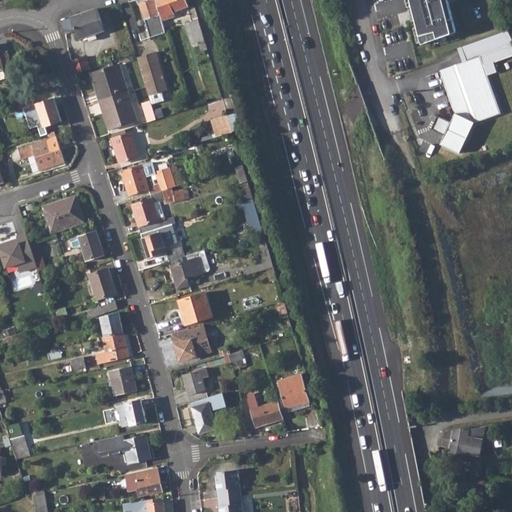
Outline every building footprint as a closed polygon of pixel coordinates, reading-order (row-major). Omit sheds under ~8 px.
[(160,14),(155,0),(148,0),(141,2),(143,8),(142,9),(145,18),(160,14)] [(186,0),(155,0),(160,14),(162,20),(175,15),(173,11),(188,5),(186,0)] [(448,0),(410,0),(422,44),(457,32),(448,0)] [(59,21),(63,34),(75,30),(78,39),(88,35),(90,40),(97,37),(95,32),(104,29),(97,9),(97,8),(59,21)] [(205,40),(198,18),(190,21),(194,33),(195,32),(199,42),(205,40)] [(501,117),(485,68),(482,60),(491,56),(511,48),(511,35),(510,33),(463,50),(468,64),(464,66),(441,74),(456,117),(452,124),(439,117),(432,130),(445,137),(441,146),(459,156),(475,126),(501,117)] [(0,78),(6,77),(3,67),(11,65),(7,51),(0,52),(0,78)] [(145,85),(149,95),(167,89),(158,60),(155,51),(137,57),(145,85)] [(86,56),(72,60),(76,72),(89,67),(86,56)] [(90,72),(99,100),(128,91),(118,63),(90,72)] [(128,91),(99,100),(109,129),(137,119),(128,91)] [(31,95),(17,100),(20,107),(34,103),(31,95)] [(53,98),(37,103),(44,126),(61,121),(53,98)] [(141,103),(147,121),(156,118),(151,105),(150,100),(141,103)] [(216,136),(234,132),(230,114),(213,117),(216,136)] [(39,170),(65,162),(54,130),(48,132),(50,138),(19,148),(22,158),(30,155),(34,169),(39,170)] [(131,132),(112,138),(120,162),(139,156),(131,132)] [(176,165),(170,168),(170,167),(155,171),(152,162),(122,172),(129,195),(149,189),(150,193),(172,186),(182,184),(176,165)] [(132,205),(142,234),(160,228),(163,227),(155,203),(164,200),(165,204),(175,201),(173,190),(172,186),(150,193),(152,199),(132,205)] [(187,188),(173,190),(175,201),(188,198),(187,188)] [(77,197),(45,207),(53,231),(84,221),(77,197)] [(160,228),(142,234),(149,257),(167,252),(169,260),(186,255),(183,245),(167,250),(160,228)] [(105,255),(97,230),(79,236),(71,239),(74,248),(77,249),(83,247),(88,261),(105,255)] [(19,235),(0,241),(0,255),(4,267),(27,259),(19,235)] [(37,241),(31,244),(35,256),(41,254),(37,241)] [(186,255),(169,260),(178,289),(190,285),(187,278),(210,271),(212,268),(205,249),(186,255)] [(244,266),(246,275),(274,266),(269,249),(261,251),(264,260),(244,266)] [(109,268),(91,274),(99,300),(115,295),(110,281),(113,280),(109,268)] [(205,292),(179,300),(186,323),(212,315),(205,292)] [(116,300),(87,310),(90,317),(118,307),(116,300)] [(101,316),(105,336),(124,331),(119,312),(101,316)] [(105,336),(102,336),(106,351),(97,353),(99,363),(129,355),(124,331),(105,336)] [(17,334),(0,339),(0,345),(5,344),(6,345),(25,339),(23,332),(17,334)] [(199,333),(171,341),(178,364),(206,355),(199,333)] [(231,352),(229,353),(233,369),(247,364),(242,349),(231,352)] [(71,360),(67,361),(69,370),(86,367),(83,356),(71,359),(71,360)] [(132,366),(110,371),(115,395),(137,390),(132,366)] [(206,367),(182,374),(188,395),(207,389),(203,378),(209,376),(206,367)] [(27,369),(12,372),(15,384),(30,380),(27,369)] [(12,372),(0,375),(0,383),(2,388),(15,384),(12,372)] [(282,397),(277,398),(278,400),(281,409),(309,401),(301,373),(278,380),(282,397)] [(281,409),(278,400),(258,406),(255,396),(248,398),(256,426),(283,418),(281,409)] [(142,398),(118,404),(123,426),(147,420),(142,398)] [(209,401),(192,406),(199,432),(216,428),(209,401)] [(20,421),(5,424),(12,443),(17,458),(31,455),(20,421)] [(444,431),(442,444),(449,448),(448,451),(464,454),(464,452),(480,456),(485,425),(469,428),(469,426),(457,428),(452,429),(452,431),(444,431)] [(152,458),(147,434),(125,439),(124,434),(99,439),(102,455),(126,450),(129,463),(152,458)] [(158,467),(127,474),(130,489),(138,487),(139,496),(151,493),(152,494),(163,491),(158,467)] [(216,475),(218,497),(241,494),(239,469),(217,471),(218,475),(216,475)] [(48,511),(44,488),(27,492),(29,496),(30,496),(31,501),(35,501),(36,511),(48,511)] [(243,511),(241,494),(218,497),(219,511),(243,511)] [(147,499),(123,503),(124,511),(130,511),(140,511),(139,511),(165,511),(164,501),(163,501),(162,496),(147,499)]
